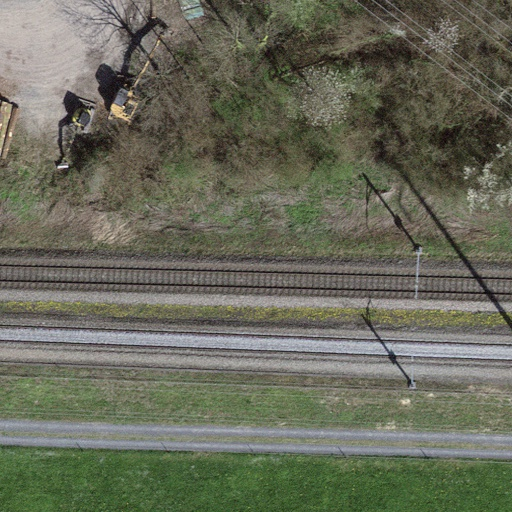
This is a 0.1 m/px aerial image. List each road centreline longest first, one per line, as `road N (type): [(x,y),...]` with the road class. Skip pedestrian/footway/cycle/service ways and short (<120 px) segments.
road 1 (track): [(0,437),(511,456)]
road 2 (track): [(0,55),(33,79),(53,0)]
